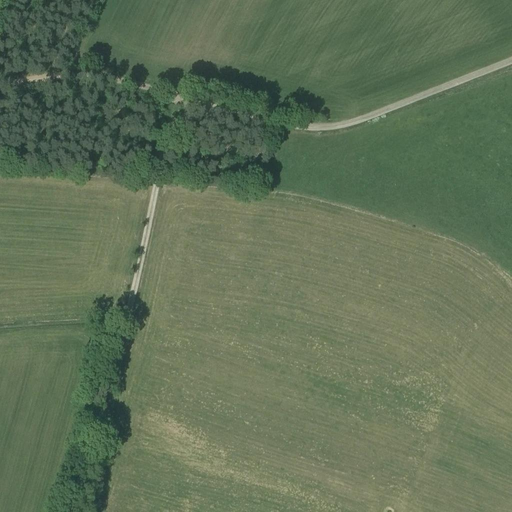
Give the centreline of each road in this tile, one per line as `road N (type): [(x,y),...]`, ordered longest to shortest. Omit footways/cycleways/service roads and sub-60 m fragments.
road 1 (track): [(70,511),(166,138),(177,121),(209,108),(292,125),(344,124),(511,61)]
road 2 (track): [(0,89),(96,76),(209,108)]
